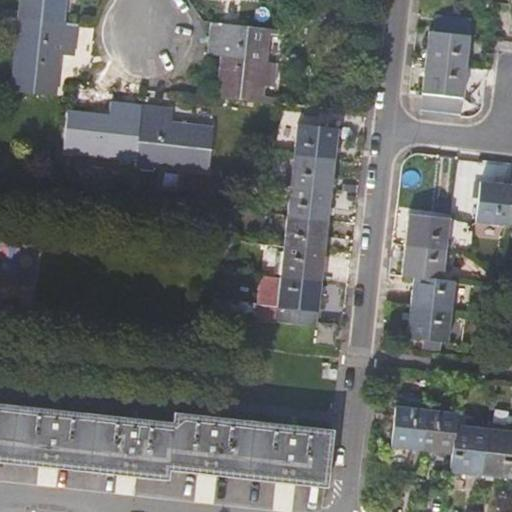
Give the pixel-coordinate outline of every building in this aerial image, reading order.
[(13,0),(4,86),(44,91),(49,52),(65,53),(69,22),(54,19),(56,0),(13,0)] [(419,33),(417,62),(456,66),(460,21),(428,17),(427,33),(419,33)] [(214,54),(210,95),(252,100),(254,78),(266,80),(268,59),(256,58),(259,29),(204,23),(201,52),(214,54)] [(456,66),(417,62),(411,113),(450,117),(456,66)] [(61,147),(111,154),(114,131),(131,132),(128,155),(200,164),(205,129),(163,124),(164,108),(106,100),(104,117),(66,112),(61,147)] [(272,301),(271,315),(305,319),(307,305),(309,305),(328,125),(289,120),(270,301),(272,301)] [(511,187),(476,184),(471,223),(511,227),(511,187)] [(411,280),(405,338),(445,342),(450,284),(441,283),(447,220),(406,215),(399,278),(411,280)] [(329,324),(312,322),(310,347),(327,349),(329,324)] [(128,464),(162,468),(163,460),(195,464),(279,474),(312,477),(318,424),(169,406),(168,417),(0,396),(0,449),(53,456),(128,464)] [(391,409),(385,450),(446,458),(445,472),(503,480),(504,465),(511,466),(511,422),(510,422),(508,436),(449,429),(451,416),(391,409)]
